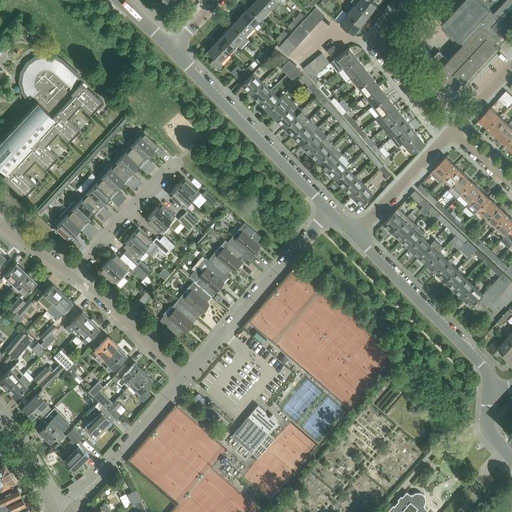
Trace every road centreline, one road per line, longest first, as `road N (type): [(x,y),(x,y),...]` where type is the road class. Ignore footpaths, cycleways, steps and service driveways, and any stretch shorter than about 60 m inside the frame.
road 1 (residential): [(330,212),(171,48)]
road 2 (residential): [(185,380),(330,212)]
road 3 (residential): [(490,390),(480,363),(355,237)]
road 4 (residential): [(54,508),(95,484),(185,380)]
road 5 (residential): [(450,144),(381,52),(416,0)]
road 6 (residential): [(185,380),(70,276)]
road 7 (residential): [(70,276),(173,164)]
road 8 (residential): [(355,237),(450,144)]
